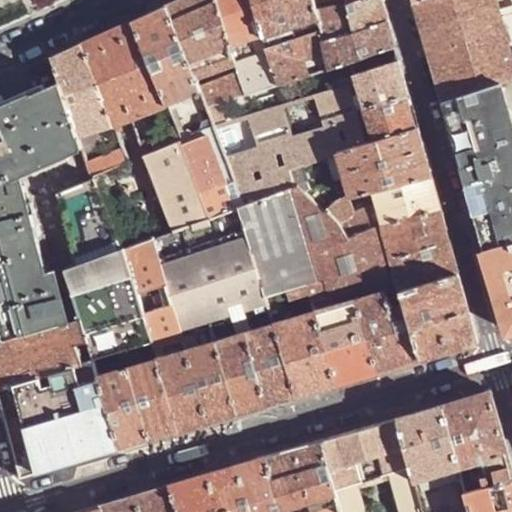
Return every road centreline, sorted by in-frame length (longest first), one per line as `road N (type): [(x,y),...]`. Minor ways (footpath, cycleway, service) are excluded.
road 1 (residential): [(495,360),(9,503)]
road 2 (residential): [(495,360),(394,0)]
road 3 (trunk): [(0,466),(183,511)]
road 4 (trunk): [(182,511),(0,466)]
road 5 (residential): [(121,0),(0,55)]
